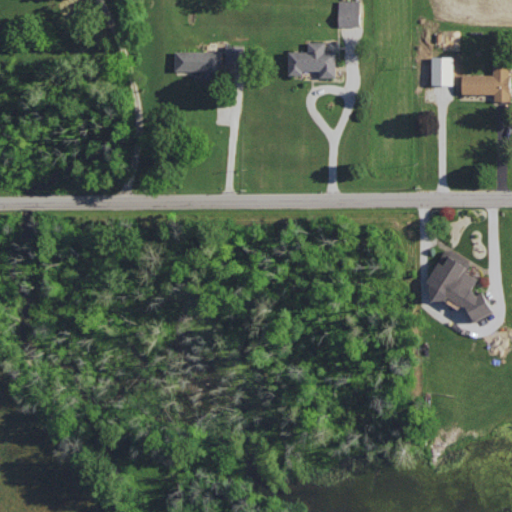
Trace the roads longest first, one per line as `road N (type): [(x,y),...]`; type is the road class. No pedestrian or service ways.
road 1 (residential): [(0,201),(511,198)]
road 2 (residential): [(146,200),(142,89),(115,0)]
